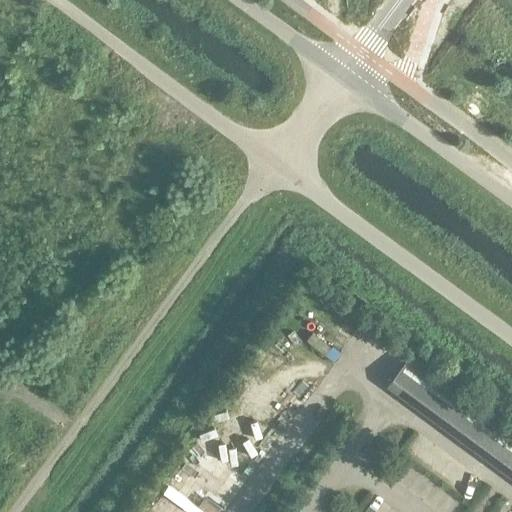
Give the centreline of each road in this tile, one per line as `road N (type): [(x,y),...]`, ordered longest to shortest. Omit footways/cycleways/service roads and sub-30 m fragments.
road 1 (unclassified): [(14,511),(272,163)]
road 2 (tertiary): [(272,163),(511,339)]
road 3 (tertiary): [(49,0),(272,163)]
road 4 (tertiary): [(511,201),(342,76)]
road 5 (tertiary): [(342,76),(238,0)]
